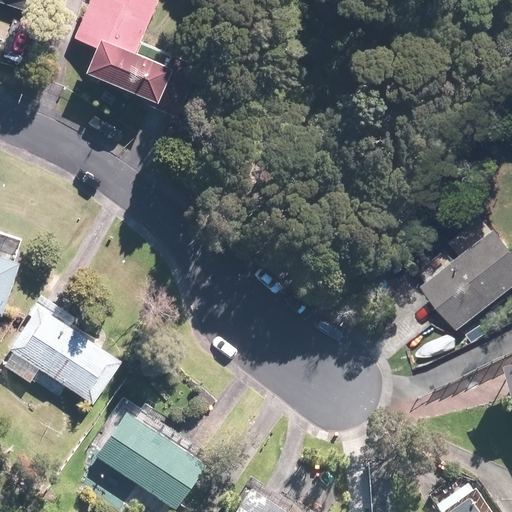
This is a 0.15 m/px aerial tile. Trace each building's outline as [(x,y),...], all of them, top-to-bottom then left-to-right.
[(9,0),(36,9),(38,0),(9,0)] [(159,0),(88,0),(72,38),(98,49),(89,69),(151,96),(145,110),(172,122),(187,88),(169,80),(177,61),(140,45),(159,0)] [(471,327),(511,291),(511,228),(506,222),(497,229),(483,213),(455,237),(470,254),(435,285),(471,327)] [(0,308),(5,311),(27,252),(0,242),(0,308)] [(132,351),(45,297),(5,361),(35,380),(45,364),(102,399),(132,351)] [(216,452),(132,397),(99,447),(184,502),(216,452)] [(302,511),(261,483),(241,511),(302,511)] [(494,511),(475,485),(441,509),(443,511),(494,511)]
